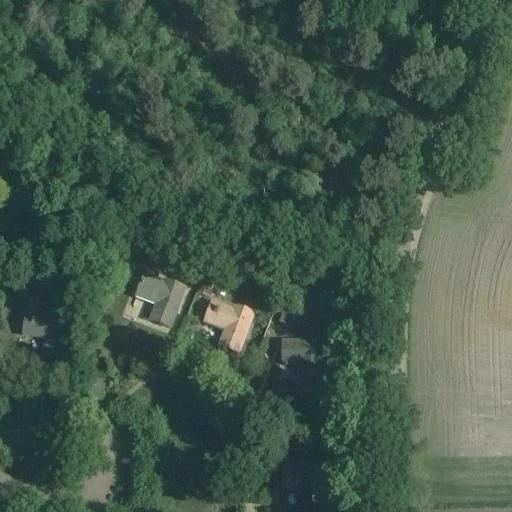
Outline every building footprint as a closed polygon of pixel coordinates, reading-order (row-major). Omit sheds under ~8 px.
[(129,250),(125,259),(131,261),(143,265),(146,256),(129,250)] [(170,329),(177,310),(184,290),(165,283),(165,286),(156,282),(159,274),(147,269),(136,297),(157,306),(151,322),(170,329)] [(204,277),(196,298),(207,302),(214,281),(204,277)] [(238,355),(245,336),(253,316),(234,309),(233,311),(213,304),(205,324),(212,326),(226,331),(220,348),(238,355)] [(63,359),(65,339),(68,318),(49,315),(48,318),(32,316),(30,337),(46,339),(43,356),(63,359)] [(283,345),(283,364),(300,364),(300,379),(310,379),(310,381),(316,381),(316,379),(320,379),(320,393),(321,393),(322,365),(324,365),(324,345),(283,345)] [(287,464),(283,464),(283,492),(310,491),(310,497),(325,497),(324,484),(324,470),(332,470),(332,458),(323,458),(323,463),(287,464)]
